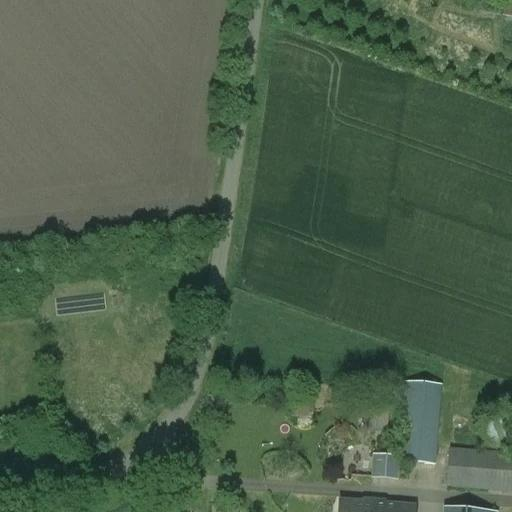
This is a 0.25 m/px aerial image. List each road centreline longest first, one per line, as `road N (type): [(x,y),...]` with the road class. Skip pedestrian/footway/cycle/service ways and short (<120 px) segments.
road 1 (unclassified): [(159,436),(202,364),(252,0)]
road 2 (unclassified): [(0,503),(90,486),(159,436)]
